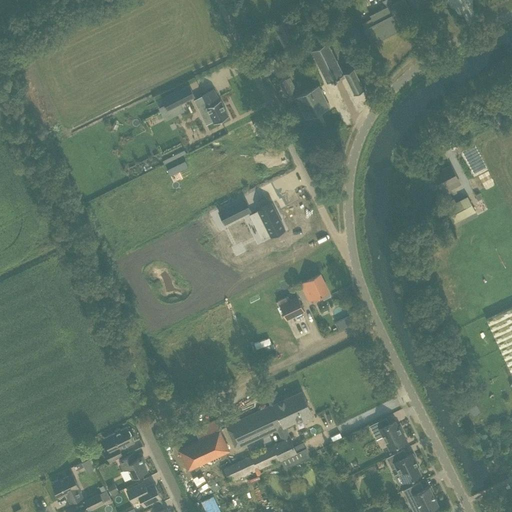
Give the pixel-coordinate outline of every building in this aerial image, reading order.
[(364,28),(371,44),(400,29),(392,15),(396,13),(397,15),(409,9),(404,0),(398,0),(370,15),(371,18),(362,22),(364,28)] [(300,10),(273,24),(284,45),(298,38),(292,27),(305,20),(302,13),(300,10)] [(311,48),(327,80),(343,72),(327,40),(320,37),(313,41),(311,48)] [(297,54),(296,54),(296,55),(297,54),(298,54),(302,62),(301,63),(308,59),(304,51),(303,51),(297,54)] [(343,72),(354,93),(364,88),(357,74),(359,73),(356,66),(352,68),(351,66),(348,67),(349,69),(343,72)] [(285,78),(279,81),(289,100),(295,97),(292,92),(296,90),(292,82),(289,77),(286,79),(285,78)] [(295,97),(306,117),(329,105),(318,85),(295,97)] [(181,89),(162,98),(167,109),(186,100),(181,89)] [(214,89),(194,99),(206,123),(213,120),(214,122),(228,115),(220,99),(219,100),(214,89)] [(237,114),(241,125),(260,118),(256,107),(237,114)] [(194,121),(177,126),(185,151),(202,146),(194,121)] [(228,149),(242,176),(255,169),(242,142),(228,149)] [(197,154),(203,165),(224,155),(219,143),(197,154)] [(168,169),(170,174),(188,166),(186,160),(168,169)] [(446,169),(433,176),(440,189),(441,188),(445,195),(454,190),(451,183),(457,180),(458,179),(450,165),(445,168),(446,169)] [(447,207),(455,222),(475,211),(467,196),(447,207)] [(261,215),(254,219),(263,238),(270,234),(271,235),(285,228),(271,201),(258,208),(261,215)] [(237,202),(219,211),(225,223),(243,214),(237,202)] [(301,284),(309,300),(321,294),(323,298),(330,295),(320,274),(301,284)] [(277,301),(286,319),(304,311),(297,296),(287,300),(286,297),(277,301)] [(511,306),(486,318),(511,374),(511,306)] [(283,440),(223,468),(230,482),(280,459),(296,452),(284,425),(302,417),(311,413),(301,391),(292,395),(277,402),(270,387),(264,390),(271,405),(239,420),(233,422),(226,425),(237,447),(277,428),(283,440)] [(381,431),(389,448),(406,440),(399,425),(398,426),(395,420),(389,423),(386,416),(369,425),(374,435),(381,431)] [(199,438),(179,447),(189,469),(230,450),(220,429),(222,428),(217,419),(195,429),(199,438)] [(105,451),(110,461),(122,455),(119,448),(133,441),(126,426),(120,430),(119,428),(115,431),(116,432),(104,438),(109,449),(105,451)] [(87,451),(90,457),(96,455),(96,451),(92,448),(87,451)] [(396,467),(403,482),(421,473),(417,465),(418,464),(412,452),(407,455),(404,448),(386,457),(392,469),(396,467)] [(128,468),(132,477),(147,470),(143,462),(145,461),(142,455),(136,458),(133,453),(119,459),(124,470),(128,468)] [(90,458),(81,460),(83,470),(93,468),(90,458)] [(65,493),(70,503),(83,497),(78,487),(79,486),(72,473),(52,483),(58,496),(65,493)] [(143,481),(127,490),(132,502),(140,498),(144,505),(161,497),(154,483),(146,487),(143,481)] [(420,481),(403,489),(408,501),(415,498),(421,511),(424,511),(438,505),(429,485),(422,489),(419,482),(420,481)] [(114,483),(107,486),(111,495),(118,491),(114,483)] [(84,501),(88,509),(104,501),(110,498),(106,490),(84,501)] [(213,494),(201,499),(206,511),(212,511),(220,508),(213,494)]
